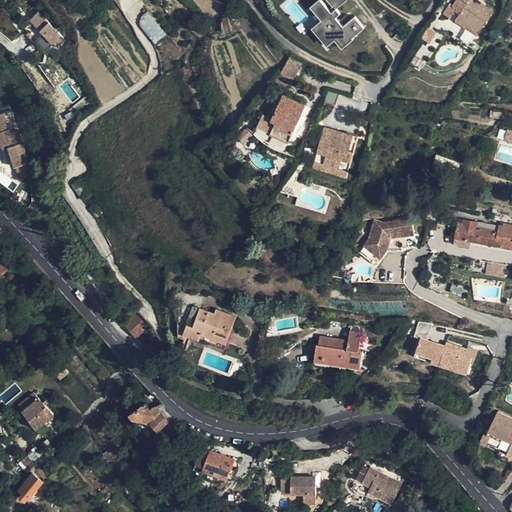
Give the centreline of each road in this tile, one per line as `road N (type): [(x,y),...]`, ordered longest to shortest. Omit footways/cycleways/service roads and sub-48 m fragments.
road 1 (unclassified): [(0,213),(191,418),(269,434),(396,417)]
road 2 (unknown): [(334,423),(327,405),(263,395),(243,318),(187,295)]
road 3 (residential): [(396,417),(423,405),(456,422),(473,419),(506,325)]
road 4 (unclassified): [(396,417),(426,433),(498,511)]
road 5 (residential): [(424,249),(414,256),(417,287),(506,325)]
